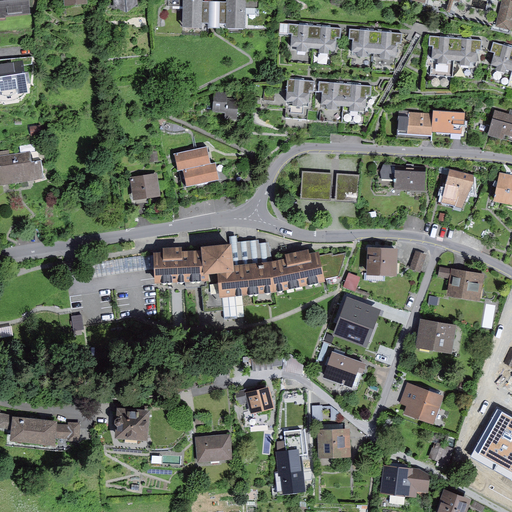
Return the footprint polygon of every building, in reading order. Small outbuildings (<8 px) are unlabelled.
[(0,0),(0,13),(28,10),(26,0),(0,0)] [(183,24),(214,24),(215,2),(202,1),(202,0),(167,0),(168,6),(183,6),(183,24)] [(226,0),(226,2),(215,2),(214,24),(245,25),(245,15),(244,15),(244,8),(259,8),(259,0),(226,0)] [(511,2),(503,0),(497,25),(509,28),(510,21),(511,21),(511,19),(511,18),(511,2)] [(313,49),(314,26),(308,25),(308,24),(299,23),(299,25),(280,23),(279,33),(292,34),(291,47),(313,49)] [(314,26),(313,49),(335,50),(336,38),(340,38),(341,28),(330,27),(331,26),(322,25),(322,26),(314,26)] [(374,54),(376,31),(369,31),(369,29),(360,28),(360,30),(349,29),(349,39),(353,40),(351,52),(374,54)] [(376,31),(374,54),(396,55),(397,43),(401,44),(402,34),(391,33),(392,31),(382,30),(382,32),(376,31)] [(454,61),(456,38),(449,37),(449,36),(441,35),(440,37),(430,36),(429,46),(433,46),(431,59),(454,61)] [(456,38),(454,61),(476,63),(477,50),(481,51),(482,40),(471,39),(471,38),(463,37),(463,39),(456,38)] [(511,70),(511,47),(511,46),(511,45),(504,43),(504,45),(493,42),(490,52),(494,53),(490,65),(511,70)] [(0,95),(27,91),(23,65),(32,64),(32,57),(17,58),(18,66),(0,68),(0,95)] [(295,79),(288,79),(286,101),(309,103),(310,91),(314,91),(314,81),(304,80),(304,79),(295,78),(295,79)] [(343,106),(345,84),(338,83),(339,81),(330,81),(330,82),(319,81),(318,91),(322,92),(321,104),(343,106)] [(345,84),(343,106),(366,108),(367,96),(371,96),(372,86),(360,85),(360,83),(352,83),(352,84),(345,84)] [(227,93),(214,92),(212,112),(225,113),(225,118),(237,120),(239,100),(227,99),(227,93)] [(433,110),(433,114),(432,131),(432,132),(462,133),(463,124),(464,124),(465,113),(433,110)] [(511,115),(495,111),(489,131),(511,137),(511,115)] [(422,130),(432,131),(433,114),(409,113),(400,112),(399,117),(398,116),(397,133),(423,135),(422,130)] [(352,123),(319,121),(318,136),(331,137),(331,134),(351,135),(352,123)] [(183,170),(210,164),(207,147),(174,153),(178,171),(183,170)] [(14,154),(18,180),(34,178),(34,176),(43,175),(41,160),(32,161),(30,151),(14,154)] [(0,183),(18,180),(14,154),(0,155),(0,165),(0,166),(0,165),(0,183)] [(210,164),(183,170),(187,187),(219,180),(215,163),(210,164)] [(381,172),(381,178),(394,179),(393,182),(395,182),(395,189),(424,190),(425,168),(383,166),(381,172)] [(453,203),(463,205),(470,189),(474,190),(478,184),(473,182),(473,175),(450,169),(441,203),(453,206),(453,203)] [(360,174),(302,171),(300,199),(358,203),(360,174)] [(154,176),(133,179),(136,197),(157,194),(154,176)] [(511,178),(500,176),(495,200),(506,202),(505,205),(509,208),(511,209),(511,178)] [(187,187),(175,189),(178,205),(227,195),(224,179),(219,180),(187,187)] [(425,202),(411,199),(408,212),(422,216),(425,202)] [(144,203),(136,204),(138,218),(147,217),(144,203)] [(448,226),(464,230),(470,217),(452,211),(448,226)] [(35,213),(27,214),(29,229),(38,228),(35,213)] [(21,230),(29,229),(27,214),(19,215),(21,230)] [(491,226),(470,217),(464,230),(485,239),(491,226)] [(339,276),(346,253),(333,255),(333,253),(318,256),(318,254),(308,256),(307,252),(287,256),(288,260),(272,264),(267,244),(258,244),(258,241),(231,243),(231,246),(230,246),(230,245),(203,247),(203,252),(180,253),(180,249),(164,250),(164,254),(155,255),(157,281),(186,279),(186,287),(201,286),(203,312),(223,310),(224,319),(237,318),(235,293),(273,290),(339,276)] [(380,249),(370,249),(369,273),(397,274),(398,262),(396,262),(396,250),(385,250),(383,249),(381,249),(380,249)] [(424,256),(416,253),(411,268),(419,271),(424,256)] [(141,257),(127,259),(128,270),(143,268),(141,257)] [(455,270),(440,268),(438,276),(453,278),(451,294),(473,297),(474,289),(479,290),(481,276),(469,274),(469,272),(455,270)] [(356,304),(347,303),(343,325),(358,327),(359,321),(370,323),(372,308),(356,305),(356,304)] [(431,324),(424,323),(420,341),(428,342),(427,345),(447,349),(451,327),(440,325),(440,324),(431,322),(431,324)] [(334,336),(326,333),(322,341),(330,345),(334,336)] [(365,365),(332,353),(324,376),(351,385),(356,370),(362,372),(365,365)] [(440,396),(416,387),(407,410),(432,419),(440,396)] [(257,388),(245,391),(247,402),(250,401),(253,411),(244,412),(245,426),(267,424),(269,407),(271,406),(267,389),(258,391),(257,388)] [(128,404),(113,403),(113,411),(119,411),(119,417),(115,417),(114,425),(118,425),(117,436),(124,436),(124,442),(137,443),(138,437),(145,438),(147,412),(127,411),(128,404)] [(16,417),(0,414),(0,426),(13,429),(13,438),(52,441),(53,432),(69,433),(69,439),(78,439),(79,424),(70,424),(69,426),(54,425),(54,423),(15,419),(16,417)] [(342,424),(322,425),(323,453),(349,452),(348,432),(342,432),(342,424)] [(229,436),(197,438),(199,460),(230,458),(229,436)] [(281,469),(274,470),(274,475),(283,474),(285,486),(272,488),(272,494),(286,492),(286,490),(302,488),(299,454),(292,455),(292,450),(286,451),(285,441),(278,441),(279,452),(276,452),(277,457),(279,457),(281,469)] [(444,445),(437,443),(432,458),(439,461),(444,445)] [(408,471),(388,469),(385,494),(391,494),(390,503),(404,504),(405,495),(414,496),(414,489),(425,490),(426,474),(419,470),(411,469),(409,479),(407,479),(408,471)] [(464,511),(468,501),(445,493),(437,511),(464,511)]
